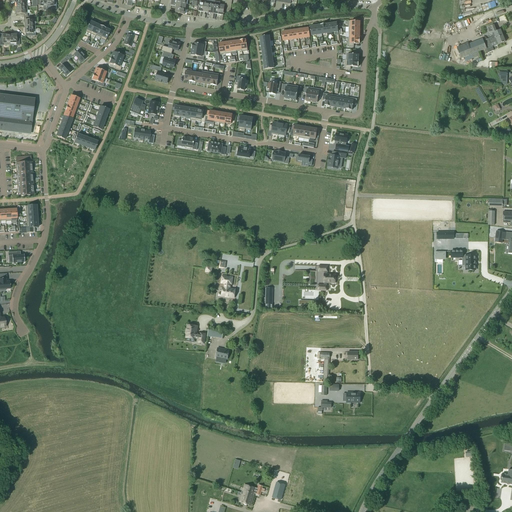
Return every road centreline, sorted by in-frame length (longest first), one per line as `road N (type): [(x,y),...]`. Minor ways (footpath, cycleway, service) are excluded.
road 1 (tertiary): [(362,511),(511,289)]
road 2 (track): [(434,398),(369,391),(353,223)]
road 3 (unclassified): [(353,223),(377,83),(372,19)]
road 4 (residential): [(165,129),(318,152)]
